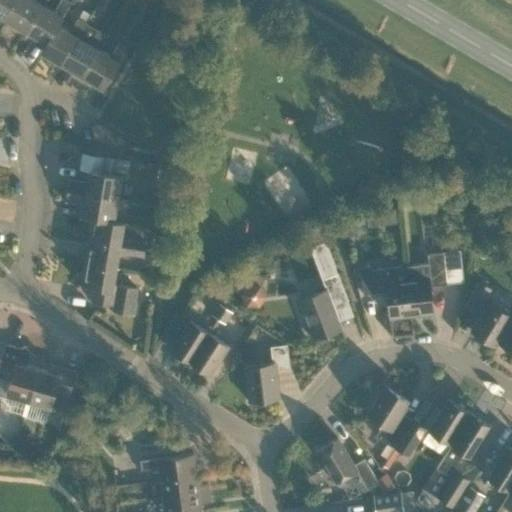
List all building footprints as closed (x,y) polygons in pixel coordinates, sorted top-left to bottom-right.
[(0,0),(0,14),(6,18),(17,0),(0,0)] [(43,3),(44,0),(17,0),(6,18),(27,30),(43,3)] [(63,15),(71,1),(70,0),(60,0),(54,10),(43,3),(27,30),(47,42),(47,43),(58,24),(59,24),(64,15),(63,15)] [(83,8),(78,16),(87,21),(91,13),(83,8)] [(62,63),(79,36),(87,21),(78,16),(70,30),(59,24),(58,24),(47,43),(47,42),(42,51),(62,63)] [(99,48),(107,33),(99,28),(90,42),(79,36),(62,63),(83,75),(99,48)] [(119,60),(128,46),(119,40),(111,54),(99,48),(83,75),(104,87),(120,60),(119,60)] [(127,172),(129,160),(83,152),(80,168),(89,169),(87,181),(69,179),(67,189),(118,198),(122,175),(110,173),(111,169),(127,172)] [(159,166),(158,176),(175,179),(177,169),(179,154),(161,152),(159,166)] [(408,190),(409,206),(433,203),(432,188),(408,190)] [(114,220),(114,219),(118,198),(67,189),(66,200),(83,203),(81,215),(93,217),(114,220)] [(396,209),(381,210),(383,224),(398,222),(396,209)] [(124,221),(114,219),(114,220),(93,217),(89,239),(127,245),(128,239),(121,238),(124,221)] [(158,218),(157,225),(168,227),(169,220),(158,218)] [(426,244),(449,242),(448,222),(425,223),(426,244)] [(156,227),(154,241),(166,243),(169,229),(156,227)] [(314,338),(342,327),(332,303),(347,297),(323,233),(307,239),(326,288),(299,298),(314,338)] [(125,251),(127,245),(89,239),(85,261),(116,266),(119,250),(125,251)] [(135,253),(137,240),(128,239),(127,245),(125,251),(135,253)] [(144,254),(146,242),(137,240),(135,253),(144,254)] [(419,263),(407,264),(409,278),(408,278),(412,314),(434,312),(431,284),(447,282),(443,250),(427,252),(428,262),(419,263)] [(114,283),(116,266),(85,261),(81,284),(94,286),(92,301),(115,304),(114,310),(133,313),(137,287),(114,283)] [(374,292),(372,268),(372,264),(358,266),(359,272),(361,272),(363,293),(374,292)] [(394,266),(372,268),(374,291),(387,290),(390,317),(412,314),(408,278),(409,278),(407,264),(394,266)] [(263,305),(272,287),(254,278),(245,297),(263,305)] [(479,280),(473,289),(465,302),(478,310),(492,288),(479,280)] [(214,325),(218,318),(226,305),(219,301),(207,321),(214,325)] [(510,330),(511,325),(511,313),(490,301),(472,331),(495,344),(497,341),(505,327),(510,330)] [(226,305),(218,318),(226,323),(234,310),(226,305)] [(191,362),(210,332),(191,319),(171,349),(191,362)] [(511,350),(511,325),(510,330),(505,327),(497,341),(511,350)] [(210,375),(230,344),(210,332),(191,362),(210,375)] [(18,349),(15,345),(6,342),(0,364),(0,375),(11,379),(7,393),(29,400),(38,367),(27,364),(31,352),(26,344),(18,349)] [(246,365),(250,401),(280,397),(277,368),(290,367),(288,343),(271,345),(273,361),(246,365)] [(247,344),(242,351),(250,358),(256,351),(247,344)] [(76,371),(52,364),(50,371),(38,367),(29,400),(50,405),(48,412),(64,416),(76,371)] [(395,446),(412,418),(401,411),(409,399),(387,385),(369,415),(383,424),(376,434),(395,446)] [(469,411),(449,398),(429,429),(449,442),(469,411)] [(25,414),(25,415),(46,421),(48,412),(50,405),(29,400),(25,414)] [(466,462),(468,463),(492,425),(471,412),(451,444),(450,443),(436,466),(453,477),(440,497),(452,505),(469,478),(460,472),(466,462)] [(408,455),(426,427),(412,418),(395,446),(408,455)] [(17,449),(30,451),(34,433),(21,430),(17,449)] [(365,457),(354,463),(338,436),(317,449),(338,484),(346,487),(355,482),(361,492),(379,481),(376,477),(365,457)] [(511,483),(511,447),(507,445),(487,477),(508,489),(511,483)] [(161,477),(197,472),(194,452),(141,459),(142,468),(160,466),(161,477)] [(379,481),(385,492),(395,486),(386,471),(376,477),(379,481)] [(164,496),(209,490),(208,482),(198,484),(197,472),(161,477),(164,496)] [(473,511),(485,494),(470,485),(452,511),(473,511)] [(404,511),(401,489),(385,492),(373,494),(376,511),(404,511)] [(165,511),(196,511),(202,511),(200,500),(211,499),(209,490),(164,496),(165,511)]
